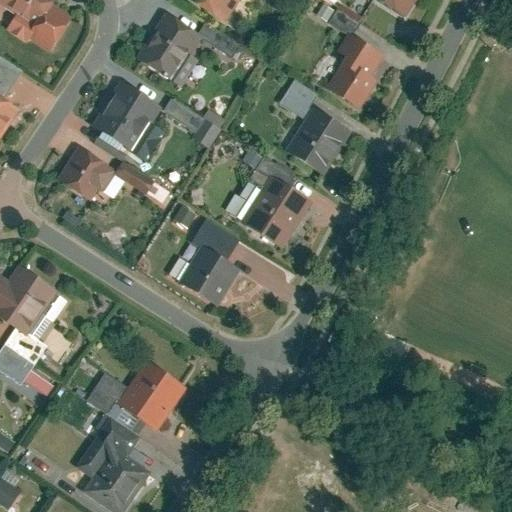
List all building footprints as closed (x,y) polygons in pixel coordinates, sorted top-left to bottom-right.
[(72,9),(55,0),(0,0),(0,22),(47,50),(72,9)] [(237,0),(184,0),(225,22),(237,0)] [(378,0),(407,16),(415,0),(378,0)] [(202,37),(168,15),(140,57),(174,79),(202,37)] [(392,46),(359,27),(328,80),(361,99),(392,46)] [(163,106),(123,80),(95,123),(135,149),(163,106)] [(233,120),(216,113),(215,115),(180,100),(171,119),(223,142),(233,120)] [(0,140),(17,115),(0,103),(0,140)] [(351,127),(314,106),(290,147),(327,168),(351,127)] [(153,162),(177,134),(166,125),(142,152),(153,162)] [(121,175),(81,151),(63,180),(103,204),(121,175)] [(313,197),(275,175),(248,222),(287,244),(313,197)] [(245,268),(200,244),(182,278),(226,302),(245,268)] [(0,317),(15,326),(3,345),(34,365),(47,344),(39,339),(65,298),(16,268),(5,285),(0,281),(0,317)] [(407,345),(387,337),(381,349),(402,358),(407,345)] [(0,349),(0,371),(21,385),(34,365),(3,345),(0,349)] [(103,372),(85,398),(110,415),(138,434),(145,424),(154,430),(183,387),(145,361),(127,388),(103,372)] [(138,434),(110,415),(77,466),(92,476),(83,490),(115,511),(118,511),(145,471),(123,457),(138,434)] [(0,478),(0,503),(7,508),(18,491),(0,478)]
